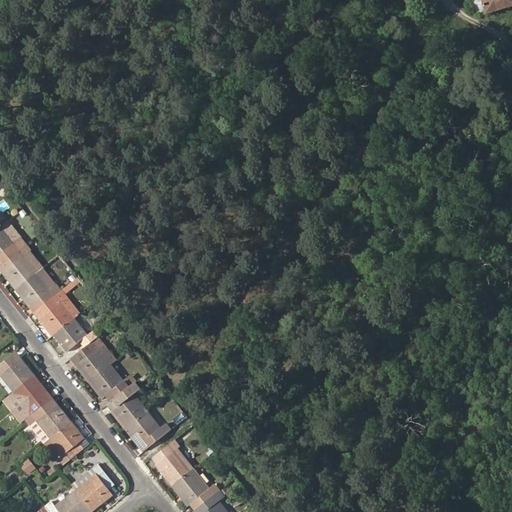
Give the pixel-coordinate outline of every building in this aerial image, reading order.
[(511,0),(471,0),(476,16),(486,13),(486,14),(499,10),(511,6),(511,0)] [(21,237),(9,222),(3,226),(16,242),(21,237)] [(0,255),(5,261),(25,245),(27,244),(21,237),(16,242),(3,226),(0,228),(0,255)] [(9,267),(4,272),(17,288),(39,271),(26,255),(30,252),(31,252),(25,245),(5,261),(9,267)] [(39,271),(43,268),(30,252),(26,255),(39,271)] [(5,261),(0,265),(0,267),(4,272),(9,267),(5,261)] [(39,271),(17,288),(30,306),(36,301),(40,307),(61,290),(43,268),(39,271)] [(81,281),(78,278),(62,290),(65,293),(81,281)] [(45,313),(39,317),(54,335),(76,318),(62,301),(66,297),(61,290),(40,307),(45,313)] [(81,313),(65,293),(62,290),(61,290),(66,297),(62,301),(76,318),(81,313)] [(90,306),(97,301),(91,295),(85,300),(90,306)] [(36,301),(30,306),(35,311),(40,307),(36,301)] [(40,307),(35,311),(39,317),(45,313),(40,307)] [(66,352),(72,347),(78,353),(98,337),(93,330),(88,334),(76,318),(54,335),(66,352)] [(77,364),(90,380),(112,363),(99,347),(102,344),(103,343),(98,337),(78,353),(82,359),(77,364)] [(112,363),(116,360),(102,344),(99,347),(112,363)] [(78,353),(72,358),(77,364),(82,359),(78,353)] [(0,370),(2,373),(0,374),(13,392),(35,375),(21,357),(15,362),(10,356),(0,364),(0,370)] [(90,380),(103,396),(105,394),(108,392),(113,400),(135,383),(129,376),(125,380),(112,363),(90,380)] [(27,409),(21,413),(26,419),(49,401),(44,395),(48,392),(35,375),(13,392),(27,409)] [(140,389),(135,383),(113,400),(118,406),(113,410),(127,427),(148,410),(135,393),(140,389)] [(13,392),(8,396),(21,413),(27,409),(13,392)] [(49,401),(53,398),(48,392),(44,395),(49,401)] [(58,404),(53,398),(49,401),(53,407),(58,404)] [(127,427),(113,410),(118,406),(113,400),(111,402),(107,406),(125,429),(127,427)] [(49,401),(26,419),(44,442),(71,421),(58,404),(53,407),(49,401)] [(162,427),(148,410),(127,427),(140,445),(146,439),(151,446),(171,430),(166,424),(162,427)] [(44,442),(63,465),(84,449),(79,442),(84,437),(71,421),(44,442)] [(125,429),(143,452),(151,446),(146,439),(140,445),(127,427),(125,429)] [(179,449),(181,447),(175,440),(170,443),(175,450),(178,447),(179,449)] [(161,460),(157,464),(173,485),(194,468),(179,449),(178,447),(175,450),(170,443),(157,454),(161,460)] [(20,465),(28,475),(36,469),(28,459),(20,465)] [(93,511),(113,495),(108,489),(114,485),(98,464),(72,484),(76,489),(93,511)] [(189,505),(194,501),(199,507),(220,491),(215,485),(210,488),(194,468),(173,485),(189,505)] [(91,511),(93,511),(76,489),(55,506),(51,501),(45,506),(49,511),(50,511),(91,511)] [(229,511),(220,500),(224,497),(220,491),(199,507),(203,511),(229,511)]
